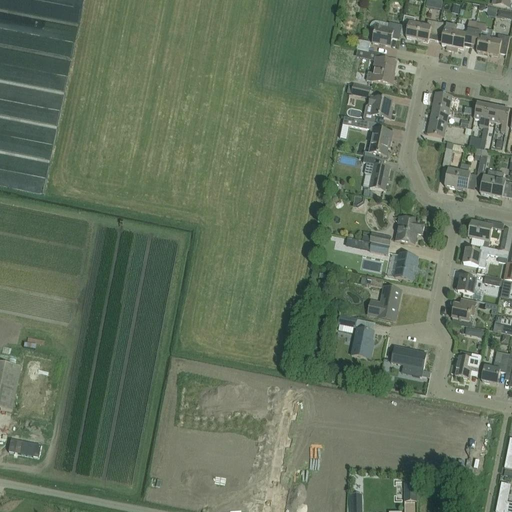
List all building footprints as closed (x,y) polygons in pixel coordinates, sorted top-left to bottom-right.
[(511,0),(493,0),(492,6),(509,10),(510,3),(511,3),(511,0)] [(406,40),(417,42),(420,27),(414,26),(416,20),(404,17),(402,27),(400,36),(407,37),(406,40)] [(399,42),(400,36),(402,27),(389,25),(376,22),(374,23),(373,23),(371,25),(370,26),(370,28),(376,29),(373,45),(390,49),(392,41),(399,42)] [(426,28),(420,27),(417,42),(428,45),(429,41),(436,43),(439,24),(427,22),(426,28)] [(457,28),(439,24),(436,43),(442,44),(442,47),(447,49),(446,52),(452,53),(457,28)] [(457,26),(457,28),(452,53),(457,54),(458,51),(464,52),(464,48),(471,49),(475,32),(475,28),(475,27),(468,26),(467,30),(463,29),(464,27),(457,26)] [(475,28),(475,32),(471,49),(478,51),(477,55),(488,57),(491,42),(493,32),(475,28)] [(498,37),(497,43),(491,42),(488,57),(499,59),(500,55),(506,57),(510,39),(498,37)] [(357,52),(359,52),(368,54),(370,44),(359,42),(357,52)] [(333,47),(331,54),(340,56),(342,48),(333,47)] [(376,60),(374,70),(373,76),(368,75),(367,82),(392,88),(394,77),(391,76),(392,71),(394,71),(396,64),(376,60)] [(347,94),(349,95),(352,95),(352,96),(369,99),(371,91),(349,86),(347,94)] [(452,98),(436,95),(433,109),(450,112),(452,98)] [(372,117),(380,119),(389,121),(391,111),(390,110),(391,103),(375,100),(371,99),(369,107),(374,108),(372,117)] [(488,108),(477,106),(474,122),(480,123),(479,129),(484,130),(488,108)] [(499,110),(488,108),(484,130),(488,131),(489,125),(496,126),(499,110)] [(433,109),(430,122),(447,126),(450,112),(433,109)] [(499,110),(496,126),(502,127),(501,134),(506,135),(510,113),(499,110)] [(369,123),(344,118),(342,126),(367,131),(369,123)] [(427,136),(444,140),(447,126),(430,122),(427,136)] [(365,154),(364,158),(381,161),(382,157),(386,158),(390,142),(391,142),(393,135),(383,133),(372,130),(370,138),(372,139),(369,155),(365,154)] [(447,145),(442,168),(449,170),(453,152),(463,154),(464,148),(447,145)] [(488,153),(484,152),(482,152),(480,162),(477,175),(484,176),(487,159),(488,153)] [(364,158),(363,165),(367,166),(365,175),(366,175),(372,177),(370,190),(375,191),(385,193),(386,185),(387,185),(388,180),(388,179),(390,169),(384,168),(385,162),(381,161),(364,158)] [(470,176),(468,176),(469,170),(460,169),(459,174),(460,174),(456,191),(467,193),(470,176)] [(445,189),(456,191),(460,174),(459,174),(449,172),(445,189)] [(482,186),(480,196),(491,199),(495,181),(496,175),(489,173),(487,180),(484,179),(482,186)] [(495,181),(491,199),(502,201),(504,191),(506,184),(503,183),(504,175),(496,174),(496,175),(495,181)] [(365,201),(355,199),(353,209),(358,210),(364,206),(365,201)] [(419,223),(403,220),(399,219),(397,227),(400,228),(396,243),(414,247),(417,235),(422,236),(425,226),(419,225),(419,223)] [(469,239),(469,240),(484,243),(489,244),(490,239),(492,229),(503,232),(505,226),(504,225),(487,222),(486,228),(472,225),(472,226),(473,226),(470,239),(469,239)] [(503,240),(501,252),(509,254),(511,245),(511,238),(511,233),(505,232),(503,240)] [(371,235),(371,238),(370,244),(372,245),(390,248),(391,239),(371,235)] [(388,257),(390,248),(372,245),(370,254),(388,257)] [(466,252),(463,266),(473,268),(479,269),(485,270),(486,262),(487,257),(492,258),(499,259),(498,264),(506,266),(506,265),(507,264),(507,261),(509,254),(501,252),(488,250),(483,249),(481,248),(479,254),(466,252)] [(395,280),(402,281),(412,283),(415,268),(416,269),(418,260),(400,256),(395,280)] [(511,266),(506,265),(503,282),(511,284),(511,283),(511,266)] [(366,286),(382,289),(383,282),(367,278),(366,286)] [(485,285),(499,288),(501,282),(486,278),(485,285)] [(474,297),(475,291),(480,293),(482,283),(461,279),(459,285),(456,285),(455,292),(458,293),(458,294),(474,297)] [(509,301),(511,291),(502,289),(500,299),(509,301)] [(395,323),(401,293),(385,290),(381,307),(371,305),(369,317),(378,319),(378,320),(395,323)] [(455,306),(452,321),(459,322),(459,323),(469,325),(471,317),(474,317),(476,305),(462,302),(460,308),(455,306)] [(339,326),(355,329),(357,321),(341,318),(339,326)] [(501,335),(511,337),(511,329),(503,327),(501,335)] [(374,334),(357,331),(352,357),(361,359),(370,361),(373,350),(371,349),(374,334)] [(394,349),(391,365),(415,370),(413,377),(422,379),(427,356),(394,349)] [(459,359),(455,378),(470,381),(470,377),(472,369),(479,370),(480,364),(481,358),(483,352),(482,352),(478,351),(473,350),(472,356),(460,353),(459,359)] [(485,369),(482,383),(497,387),(500,374),(506,375),(510,357),(496,354),(493,370),(485,369)] [(0,411),(11,414),(13,404),(20,369),(0,365),(0,411)] [(324,408),(301,403),(299,413),(301,414),(300,417),(322,422),(324,408)] [(354,451),(358,428),(350,426),(352,418),(341,416),(337,436),(347,438),(345,450),(354,451)] [(319,435),(322,422),(300,417),(300,421),(298,421),(296,430),(319,435)] [(367,429),(358,428),(354,451),(362,453),(365,441),(375,443),(379,424),(369,422),(367,429)] [(391,459),(396,435),(388,433),(389,426),(379,424),(375,443),(385,445),(383,457),(391,459)] [(405,437),(396,435),(391,459),(400,461),(403,449),(413,451),(417,431),(407,429),(405,437)] [(316,449),(319,435),(296,430),(294,440),(296,441),(295,444),(316,449)] [(431,466),(436,443),(429,441),(430,433),(420,431),(416,451),(426,453),(423,465),(431,466)] [(446,445),(436,443),(431,466),(441,468),(443,457),(454,459),(458,439),(447,437),(446,445)] [(470,474),(475,450),(466,449),(468,441),(458,439),(454,459),(464,461),(461,472),(470,474)] [(314,462),(316,449),(295,444),(295,448),(292,448),(290,457),(314,462)] [(484,452),(475,450),(470,474),(479,476),(481,464),(491,466),(495,447),(485,444),(484,452)] [(311,475),(314,462),(290,457),(288,467),(290,467),(289,471),(297,473),(296,477),(304,479),(305,474),(311,475)] [(344,511),(346,483),(337,483),(336,492),(328,491),(327,498),(322,498),(322,508),(327,508),(326,511),(335,511),(336,511),(344,511)] [(417,483),(404,483),(404,503),(417,503),(417,483)] [(501,485),(496,511),(511,511),(511,505),(507,505),(510,487),(501,485)] [(361,496),(350,497),(350,511),(359,511),(360,507),(361,507),(361,496)] [(442,511),(442,497),(433,497),(433,506),(424,506),(424,511),(442,511)] [(457,497),(448,497),(448,511),(466,511),(466,506),(457,506),(457,497)]
